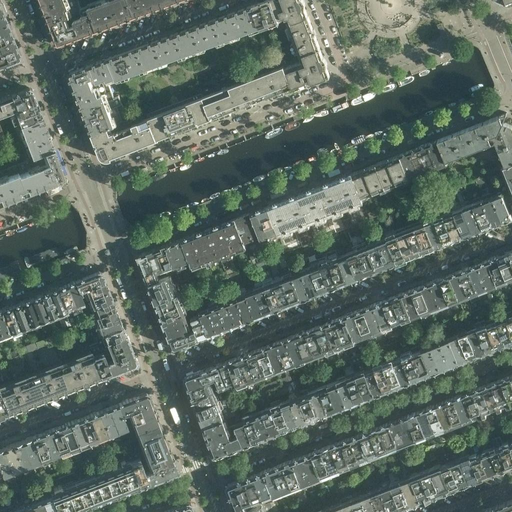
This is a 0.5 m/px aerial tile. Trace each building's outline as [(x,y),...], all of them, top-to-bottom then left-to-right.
[(82,14),(76,0),(40,0),(50,24),(57,43),(60,44),(89,33),(82,14)] [(116,23),(107,0),(106,0),(88,7),(89,9),(85,11),(86,13),(82,14),(89,33),(97,30),(116,23)] [(143,13),(138,0),(107,0),(116,23),(143,13)] [(159,7),(156,0),(138,0),(143,13),(159,7)] [(279,20),(278,18),(271,0),(265,0),(260,2),(268,23),(279,20)] [(271,0),(278,18),(285,16),(285,17),(306,10),(305,7),(305,6),(305,5),(305,4),(305,2),(304,1),(303,0),(271,0)] [(268,23),(260,2),(251,5),(259,27),(268,23)] [(20,56),(10,30),(3,13),(0,4),(0,66),(8,63),(18,59),(20,57),(20,56)] [(259,27),(251,5),(223,16),(231,37),(259,27)] [(315,35),(316,34),(314,29),(313,30),(306,10),(285,17),(301,59),(321,52),(315,35)] [(231,37),(223,16),(213,19),(221,41),(231,37)] [(221,41),(213,19),(204,23),(211,44),(221,41)] [(442,22),(436,24),(441,36),(446,33),(442,22)] [(211,44),(204,23),(194,26),(202,48),(211,44)] [(202,48),(194,26),(184,30),(192,51),(202,48)] [(192,51),(184,30),(175,33),(183,55),(192,51)] [(183,55),(175,33),(165,37),(173,58),(183,55)] [(173,58),(165,37),(156,40),(164,62),(173,58)] [(164,62),(156,40),(146,44),(154,65),(164,62)] [(154,65),(146,44),(137,47),(145,69),(154,65)] [(145,69),(137,47),(127,51),(135,73),(145,69)] [(135,73),(127,51),(118,54),(126,76),(135,73)] [(330,76),(327,67),(327,66),(327,64),(327,63),(327,62),(326,61),(326,60),(325,59),(324,58),(323,57),(321,52),(301,59),(301,61),(284,67),(293,90),(330,76)] [(129,86),(126,76),(118,54),(108,58),(115,77),(120,90),(129,86)] [(115,77),(108,58),(91,64),(97,80),(106,77),(107,80),(115,77)] [(114,98),(107,80),(106,77),(97,80),(91,64),(71,72),(70,72),(69,75),(83,110),(114,98)] [(293,90),(284,67),(284,65),(203,97),(211,118),(272,94),(273,97),(293,90)] [(36,101),(32,89),(28,87),(11,94),(16,108),(36,101)] [(212,121),(211,118),(203,97),(201,93),(174,104),(185,132),(193,128),(192,126),(198,123),(199,126),(212,121)] [(0,114),(11,110),(11,111),(14,110),(14,109),(16,108),(11,94),(10,94),(0,98),(0,114)] [(123,121),(114,98),(83,110),(92,133),(123,121)] [(42,117),(39,109),(36,101),(16,108),(14,109),(14,110),(15,113),(9,115),(14,127),(42,117)] [(185,132),(174,104),(147,114),(148,118),(158,142),(171,137),(170,134),(176,132),(177,135),(185,132)] [(495,141),(503,122),(507,113),(507,112),(467,128),(475,149),(495,141)] [(48,132),(42,117),(14,127),(20,143),(48,132)] [(158,142),(148,118),(130,125),(128,119),(123,121),(92,133),(100,154),(100,156),(101,157),(102,157),(102,158),(103,159),(105,159),(106,160),(107,160),(109,160),(110,159),(112,159),(113,158),(113,159),(158,142)] [(511,162),(511,125),(503,122),(495,141),(505,166),(511,162)] [(475,149),(467,128),(438,139),(446,160),(475,149)] [(23,151),(51,140),(48,132),(20,143),(23,151)] [(447,162),(446,160),(438,139),(428,143),(437,166),(447,162)] [(26,158),(36,155),(54,148),(51,140),(23,151),(26,158)] [(437,166),(428,143),(419,147),(428,170),(437,166)] [(428,170),(419,147),(418,147),(415,148),(409,150),(418,173),(428,170)] [(65,176),(54,148),(36,155),(48,185),(63,179),(64,179),(65,176)] [(418,173),(409,150),(409,151),(407,151),(406,151),(406,152),(403,153),(402,153),(401,154),(400,154),(409,177),(418,173)] [(409,177),(400,154),(399,154),(376,163),(386,189),(410,179),(409,177)] [(48,185),(36,155),(26,158),(27,161),(29,165),(32,164),(41,187),(48,185)] [(41,187),(32,164),(29,165),(27,161),(22,162),(33,190),(41,187)] [(33,190),(22,162),(9,167),(20,195),(33,190)] [(511,177),(511,162),(505,166),(503,167),(508,180),(511,177)] [(386,189),(376,163),(352,172),(362,197),(362,198),(386,189)] [(20,195),(9,167),(0,170),(0,181),(7,200),(20,195)] [(362,197),(352,172),(343,176),(355,206),(359,205),(357,199),(362,197)] [(355,206),(343,176),(335,179),(345,204),(349,202),(353,211),(357,210),(355,206)] [(342,212),(340,206),(345,204),(335,179),(318,186),(328,211),(333,223),(324,226),(327,234),(344,228),(338,213),(342,212)] [(328,211),(318,186),(310,189),(322,220),(326,218),(324,212),(328,211)] [(322,220),(310,189),(301,192),(310,217),(315,216),(317,221),(322,220)] [(310,217),(301,192),(296,194),(296,195),(293,196),(304,226),(309,225),(307,219),(310,217)] [(511,218),(507,207),(502,194),(493,197),(502,222),(511,218)] [(304,226),(293,196),(292,196),(285,199),(295,223),(298,222),(301,228),(304,226)] [(502,222),(493,197),(483,201),(493,225),(502,222)] [(295,223),(285,199),(279,201),(276,202),(288,233),(293,231),(291,225),(295,223)] [(493,225),(483,201),(474,205),(483,229),(493,225)] [(288,233),(276,202),(275,202),(276,203),(268,206),(278,230),(282,228),(284,234),(288,233)] [(278,230),(268,206),(268,205),(262,207),(263,208),(260,209),(259,209),(271,239),(276,237),(274,232),(278,230)] [(483,229),(474,205),(464,208),(474,233),(483,229)] [(474,233),(464,208),(455,212),(464,236),(474,233)] [(271,239),(259,209),(251,212),(260,237),(264,235),(267,241),(271,239)] [(269,259),(260,237),(251,212),(250,212),(250,213),(247,214),(247,213),(236,218),(245,242),(254,264),(266,260),(269,259)] [(464,236),(455,212),(445,216),(454,240),(464,236)] [(435,247),(426,223),(425,222),(423,223),(420,216),(400,224),(403,232),(407,231),(416,255),(435,247)] [(454,240),(445,216),(436,220),(445,244),(454,240)] [(245,242),(236,218),(227,221),(236,245),(245,242)] [(445,244),(436,220),(426,223),(435,247),(445,244)] [(236,245),(227,221),(218,224),(230,254),(234,253),(232,247),(236,245)] [(362,229),(360,223),(350,227),(352,233),(362,229)] [(230,254),(218,224),(210,228),(219,252),(223,250),(225,256),(230,254)] [(219,252),(210,228),(201,231),(212,261),(217,259),(215,253),(219,252)] [(212,261),(201,231),(192,234),(202,259),(206,257),(208,263),(212,261)] [(407,231),(403,232),(397,234),(406,259),(416,255),(407,231)] [(202,259),(192,234),(184,238),(193,262),(202,259)] [(406,259),(397,234),(387,238),(397,262),(406,259)] [(198,275),(193,262),(184,238),(175,241),(189,279),(198,275)] [(397,262),(387,238),(378,242),(387,266),(397,263),(397,262)] [(189,279),(175,241),(166,244),(166,245),(174,264),(181,282),(189,279)] [(387,266),(378,242),(368,246),(378,270),(387,266)] [(174,264),(166,245),(157,248),(164,268),(174,264)] [(378,270),(368,246),(359,249),(368,273),(378,270)] [(28,258),(32,266),(58,256),(54,248),(28,258)] [(164,268),(157,248),(147,252),(155,272),(158,271),(164,268)] [(368,273),(359,249),(349,253),(358,277),(368,274),(368,273)] [(511,277),(511,258),(509,251),(497,255),(506,279),(511,277)] [(155,272),(147,252),(139,255),(138,257),(148,284),(149,284),(161,279),(158,271),(155,272)] [(358,277),(349,253),(340,257),(339,257),(349,281),(358,277)] [(349,281),(339,257),(340,257),(339,255),(329,259),(339,285),(349,281)] [(506,279),(497,255),(487,259),(496,283),(506,279)] [(69,263),(69,260),(67,257),(61,260),(61,263),(63,266),(69,263)] [(339,285),(329,259),(320,263),(330,288),(339,285)] [(496,283),(487,259),(478,263),(487,287),(496,283)] [(0,280),(21,273),(17,262),(0,268),(0,280)] [(330,288),(320,263),(311,266),(321,292),(330,288)] [(487,287),(478,263),(468,267),(478,290),(487,287)] [(321,292),(311,266),(301,270),(311,295),(321,292)] [(478,290),(468,267),(459,270),(468,294),(478,290)] [(84,288),(104,280),(101,272),(102,272),(98,270),(98,271),(74,280),(78,291),(84,288)] [(311,295),(301,270),(292,273),(302,299),(311,295)] [(468,294),(459,270),(449,274),(459,298),(468,294)] [(302,299),(292,273),(283,277),(293,303),(302,299)] [(459,298),(449,274),(440,278),(449,302),(459,298)] [(170,275),(161,279),(149,284),(152,293),(173,285),(170,275)] [(293,303),(283,277),(274,280),(284,306),(293,303)] [(449,302),(440,278),(430,281),(440,305),(449,302)] [(82,301),(78,291),(74,280),(66,283),(76,310),(81,308),(79,302),(82,301)] [(108,290),(104,280),(84,288),(88,298),(108,290)] [(284,306),(274,280),(264,284),(274,310),(284,306)] [(440,305),(430,281),(421,285),(430,309),(440,305)] [(80,320),(76,310),(66,283),(57,287),(66,308),(74,331),(82,328),(79,321),(80,320)] [(274,310),(264,284),(255,288),(265,313),(274,310)] [(177,294),(173,285),(152,293),(156,302),(177,294)] [(430,309),(421,285),(411,289),(421,313),(422,317),(427,316),(425,311),(430,309)] [(66,308),(57,287),(48,290),(57,312),(66,308)] [(265,313),(255,288),(246,291),(247,293),(256,317),(265,313)] [(421,313),(411,289),(402,292),(411,315),(411,316),(421,313)] [(57,312),(48,290),(39,294),(47,315),(57,312)] [(112,299),(108,290),(88,298),(91,307),(112,299)] [(411,315),(402,292),(392,296),(401,319),(411,315)] [(159,311),(183,302),(179,293),(177,294),(156,302),(159,311)] [(256,317),(247,293),(237,297),(247,320),(256,317)] [(47,315),(39,294),(30,297),(38,319),(47,315)] [(401,319),(392,296),(383,300),(392,323),(401,319)] [(38,319),(30,297),(20,301),(29,323),(38,319)] [(247,320),(237,297),(228,301),(237,324),(247,320)] [(115,307),(112,299),(91,307),(95,315),(115,307)] [(392,323),(383,300),(373,303),(382,326),(392,323)] [(29,323),(20,301),(2,308),(10,330),(29,323)] [(237,324),(228,301),(219,304),(228,328),(237,324)] [(184,312),(187,311),(183,302),(159,311),(163,320),(184,312)] [(382,326),(373,303),(364,307),(372,330),(382,326)] [(228,328),(219,304),(209,308),(219,331),(228,328)] [(118,316),(115,307),(95,315),(92,316),(96,325),(118,316)] [(372,330),(364,307),(354,311),(363,334),(372,330)] [(10,330),(2,308),(0,308),(0,331),(1,333),(10,330)] [(219,331),(209,308),(200,311),(201,314),(209,335),(219,331)] [(363,334),(354,311),(344,315),(353,338),(363,334)] [(187,321),(184,312),(163,320),(166,330),(187,321)] [(209,335),(201,314),(191,318),(196,328),(200,339),(209,335)] [(353,338),(344,315),(335,318),(344,343),(354,339),(353,338)] [(446,320),(444,315),(434,319),(436,324),(446,320)] [(122,326),(118,316),(96,325),(100,334),(122,326)] [(344,343),(335,318),(325,322),(335,347),(344,343)] [(436,324),(434,319),(434,318),(424,322),(427,328),(436,324)] [(455,325),(452,318),(446,320),(449,327),(455,325)] [(505,345),(496,322),(495,318),(485,322),(486,324),(496,348),(505,345)] [(511,341),(511,332),(506,318),(496,322),(505,345),(511,341)] [(191,331),(191,330),(187,321),(166,330),(170,339),(187,332),(191,331)] [(335,347),(325,322),(316,326),(325,350),(335,347)] [(496,348),(486,324),(477,328),(487,352),(496,348)] [(126,335),(122,326),(100,334),(103,343),(126,335)] [(325,350),(316,326),(306,330),(315,354),(325,350)] [(196,328),(191,330),(191,331),(187,332),(191,342),(200,339),(196,328)] [(487,352),(477,328),(468,331),(477,355),(487,352)] [(427,334),(425,329),(415,332),(417,337),(427,334)] [(315,354),(306,330),(296,333),(306,358),(315,354)] [(477,355),(468,331),(458,335),(468,359),(477,355)] [(191,342),(187,332),(170,339),(173,347),(176,348),(191,342)] [(306,358),(296,333),(286,337),(296,362),(306,358)] [(103,354),(129,344),(126,335),(103,343),(100,345),(103,354)] [(468,359),(458,335),(449,339),(458,363),(468,359)] [(296,362),(286,337),(277,341),(286,366),(296,362)] [(458,363),(449,339),(441,342),(450,366),(458,363)] [(103,354),(100,345),(98,340),(88,344),(90,348),(101,377),(111,373),(106,363),(103,354)] [(286,366),(277,341),(267,345),(277,369),(286,366)] [(450,366),(441,342),(431,346),(440,369),(450,366)] [(112,361),(133,352),(129,344),(103,354),(106,363),(112,361)] [(277,369),(267,345),(257,348),(267,373),(277,369)] [(440,369),(431,346),(422,349),(431,373),(440,369)] [(0,393),(8,413),(101,377),(90,348),(0,383),(0,393)] [(267,373),(257,348),(248,352),(257,377),(267,373)] [(431,373),(422,349),(412,353),(422,377),(431,373)] [(134,364),(136,361),(133,352),(112,361),(106,363),(111,373),(134,364)] [(257,377),(248,352),(238,356),(248,381),(257,377)] [(422,377),(412,353),(403,357),(412,380),(422,377)] [(362,362),(359,354),(350,358),(351,362),(353,366),(362,362)] [(248,381),(238,356),(228,360),(238,385),(248,381)] [(412,380),(403,357),(394,360),(403,384),(412,380)] [(238,385),(228,360),(220,363),(228,383),(232,381),(234,386),(238,385)] [(403,384),(394,360),(384,364),(393,388),(403,384)] [(228,383),(220,363),(187,376),(185,378),(190,391),(211,383),(217,380),(221,393),(230,389),(228,383)] [(321,369),(319,364),(310,368),(312,373),(321,369)] [(393,388),(384,364),(375,368),(384,391),(393,388)] [(384,391),(375,368),(366,371),(375,395),(384,391)] [(375,395),(366,371),(356,375),(366,399),(375,395)] [(292,381),(290,375),(280,379),(282,385),(284,384),(292,381)] [(366,399),(356,375),(347,379),(356,402),(366,399)] [(511,380),(510,375),(501,379),(511,405),(511,404),(511,380)] [(356,402),(347,379),(338,382),(347,406),(356,402)] [(511,405),(501,379),(491,382),(499,402),(504,400),(506,407),(511,405)] [(347,406),(338,382),(328,386),(337,409),(347,406)] [(499,402),(491,382),(482,386),(489,406),(494,404),(496,410),(501,408),(499,402)] [(214,392),(211,383),(190,391),(193,400),(214,392)] [(287,391),(284,384),(282,385),(275,387),(278,395),(287,391)] [(337,409),(328,386),(319,390),(328,413),(337,409)] [(489,406),(482,386),(472,389),(482,415),(487,413),(484,408),(489,406)] [(482,415),(472,389),(463,393),(471,413),(476,411),(478,417),(482,415)] [(328,413),(319,390),(310,393),(319,417),(328,413)] [(268,398),(266,391),(256,395),(259,401),(268,398)] [(122,414),(152,403),(148,393),(145,392),(118,402),(122,414)] [(197,409),(224,399),(222,395),(218,396),(216,397),(214,392),(193,400),(197,409)] [(319,417),(310,393),(300,397),(309,420),(319,417)] [(472,416),(471,413),(463,393),(454,397),(463,419),(472,416)] [(259,401),(256,395),(247,398),(250,405),(259,401)] [(201,418),(233,405),(229,396),(224,399),(197,409),(201,418)] [(309,420),(300,397),(291,401),(300,424),(309,420)] [(463,419),(454,397),(444,400),(453,423),(463,419)] [(250,405),(247,398),(238,402),(240,409),(250,405)] [(453,423),(444,400),(435,404),(444,427),(453,423)] [(300,424),(291,401),(282,404),(291,427),(300,424)] [(126,424),(122,414),(118,402),(108,406),(117,430),(127,426),(126,424)] [(126,424),(155,412),(152,403),(122,414),(126,424)] [(291,427),(282,404),(272,408),(281,431),(291,427)] [(444,427),(435,404),(426,407),(435,430),(444,427)] [(225,419),(228,417),(233,416),(236,414),(233,405),(201,418),(204,427),(225,419)] [(117,430),(108,406),(99,410),(108,434),(117,430)] [(435,430),(426,407),(416,411),(425,434),(435,430)] [(281,431),(272,408),(263,412),(272,435),(281,431)] [(108,434),(99,410),(89,414),(98,437),(108,434)] [(425,434),(416,411),(407,414),(418,442),(424,439),(423,435),(425,434)] [(130,433),(159,422),(155,412),(126,424),(127,426),(130,433)] [(272,435),(263,412),(254,415),(263,438),(272,435)] [(98,437),(89,414),(79,418),(88,441),(98,437)] [(418,442),(407,414),(398,418),(407,441),(409,446),(418,442)] [(263,438),(254,415),(244,419),(245,421),(253,442),(263,438)] [(237,426),(236,425),(233,416),(228,417),(232,427),(237,426)] [(88,441),(79,418),(70,421),(79,445),(88,441)] [(407,441),(398,418),(388,422),(398,445),(407,441)] [(229,429),(225,419),(204,427),(208,437),(229,429)] [(79,445),(70,421),(60,425),(69,449),(79,445)] [(253,442),(245,421),(236,425),(237,426),(240,434),(245,446),(253,442)] [(133,443),(163,432),(159,422),(130,433),(133,443)] [(398,445),(388,422),(379,425),(388,449),(398,445)] [(71,452),(69,449),(60,425),(51,429),(60,452),(61,456),(71,452)] [(388,449),(379,425),(370,429),(379,452),(388,449)] [(60,452),(51,429),(41,433),(50,456),(60,452)] [(232,438),(232,437),(229,429),(208,437),(211,446),(232,438)] [(379,452),(370,429),(360,433),(369,456),(379,452)] [(137,453),(167,441),(163,432),(133,443),(137,453)] [(50,456),(41,433),(32,436),(41,460),(50,456)] [(369,456),(360,433),(351,436),(360,460),(369,456)] [(245,446),(240,434),(232,437),(232,438),(211,446),(214,454),(218,456),(245,446)] [(41,460),(32,436),(12,444),(21,467),(41,460)] [(360,460),(351,436),(341,440),(350,464),(360,460)] [(511,466),(511,448),(510,445),(510,443),(504,445),(501,436),(496,437),(508,468),(511,466)] [(508,468),(496,437),(492,439),(495,447),(490,449),(499,472),(508,468)] [(350,464),(341,440),(332,444),(341,467),(350,464)] [(141,462),(170,451),(167,441),(137,453),(140,459),(141,462)] [(441,446),(439,442),(430,445),(432,450),(441,446)] [(456,447),(454,442),(447,444),(449,450),(456,447)] [(499,472),(490,449),(485,451),(482,443),(477,445),(489,475),(499,472)] [(21,467),(12,444),(3,447),(12,471),(21,467)] [(341,467),(332,444),(321,448),(330,472),(341,467)] [(489,475),(477,445),(472,447),(475,454),(471,456),(480,479),(489,475)] [(12,471),(3,447),(0,448),(0,468),(1,471),(2,474),(12,471)] [(330,472),(321,448),(310,452),(320,476),(330,472)] [(145,472),(174,461),(170,451),(141,462),(145,472)] [(320,476),(310,452),(301,456),(311,481),(320,477),(320,476)] [(480,479),(471,456),(470,455),(461,459),(470,483),(480,479)] [(311,481),(301,456),(292,459),(301,484),(311,481)] [(139,487),(130,463),(126,464),(124,459),(120,461),(123,468),(131,490),(139,487)] [(145,472),(141,462),(140,459),(130,463),(139,487),(149,483),(145,472)] [(301,484),(292,459),(282,463),(292,488),(301,484)] [(470,483),(461,459),(451,463),(460,486),(470,483)] [(176,472),(178,469),(177,469),(174,461),(145,472),(149,483),(176,472)] [(292,488),(282,463),(273,467),(283,492),(292,488)] [(460,486),(451,463),(442,467),(451,490),(460,486)] [(451,490),(442,467),(441,465),(431,469),(441,494),(451,490)] [(283,492),(273,467),(263,470),(272,492),(273,495),(283,492)] [(131,490),(123,468),(114,471),(122,493),(131,490)] [(441,494),(431,469),(421,473),(431,498),(441,494)] [(272,492),(263,470),(254,474),(262,495),(272,492)] [(122,493),(114,471),(104,475),(113,497),(122,493)] [(431,498),(421,473),(411,477),(421,502),(431,498)] [(262,495),(254,474),(245,477),(253,499),(262,495)] [(113,497),(104,475),(95,479),(104,500),(113,497)] [(18,487),(14,477),(9,479),(13,489),(18,487)] [(253,499),(245,477),(236,481),(244,503),(245,502),(253,499)] [(421,502),(411,477),(401,480),(411,506),(421,502)] [(104,500),(95,479),(85,482),(94,504),(104,500)] [(411,506),(401,480),(392,484),(401,509),(411,506)] [(37,485),(35,481),(25,484),(27,489),(37,485)] [(244,503),(236,481),(228,484),(227,487),(233,502),(236,511),(244,511),(248,511),(245,502),(244,503)] [(94,504),(85,482),(76,486),(85,508),(94,504)] [(73,511),(76,511),(67,489),(64,491),(61,484),(57,486),(67,511),(73,511)] [(348,489),(346,484),(336,488),(338,493),(348,489)] [(394,511),(401,509),(392,484),(382,488),(390,511),(394,511)] [(67,511),(57,486),(53,487),(56,494),(51,495),(57,511),(67,511)] [(85,508),(76,486),(67,489),(76,511),(85,508)] [(390,511),(382,488),(372,492),(379,511),(390,511)] [(379,511),(372,492),(362,496),(368,511),(379,511)] [(57,511),(51,495),(42,499),(47,511),(57,511)] [(368,511),(362,496),(352,500),(356,511),(368,511)] [(47,511),(42,499),(33,503),(36,511),(47,511)] [(511,511),(511,499),(498,504),(501,511),(511,511)] [(183,511),(193,509),(190,501),(187,500),(156,511),(183,511)] [(356,511),(352,500),(342,504),(345,511),(356,511)] [(36,511),(33,503),(23,506),(25,511),(36,511)]
